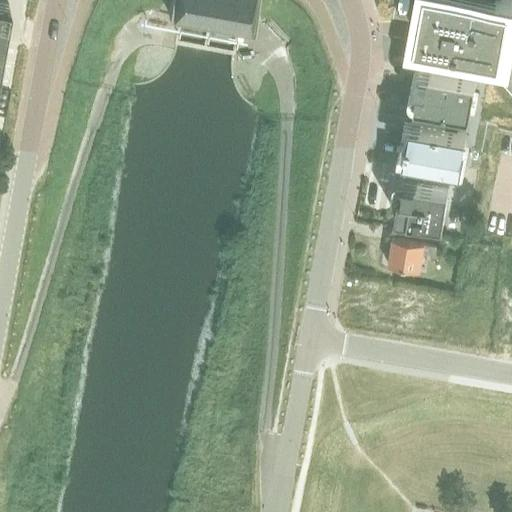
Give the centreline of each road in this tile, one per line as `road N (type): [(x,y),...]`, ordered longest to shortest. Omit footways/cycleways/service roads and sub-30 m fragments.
road 1 (residential): [(305,342),(359,43),(348,0)]
road 2 (tertiary): [(0,298),(49,0)]
road 3 (residential): [(511,378),(305,342)]
road 4 (residential): [(305,342),(271,511)]
